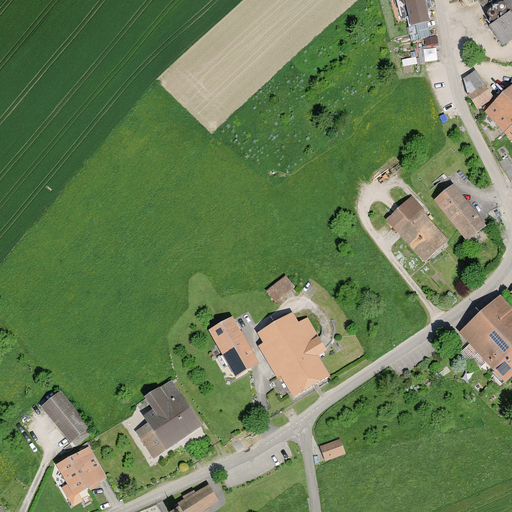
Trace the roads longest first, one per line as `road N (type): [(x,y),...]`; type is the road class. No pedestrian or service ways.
road 1 (residential): [(305,423),(449,323),(496,284),(511,259)]
road 2 (residential): [(511,206),(457,100),(436,0)]
road 3 (residential): [(119,511),(305,423)]
